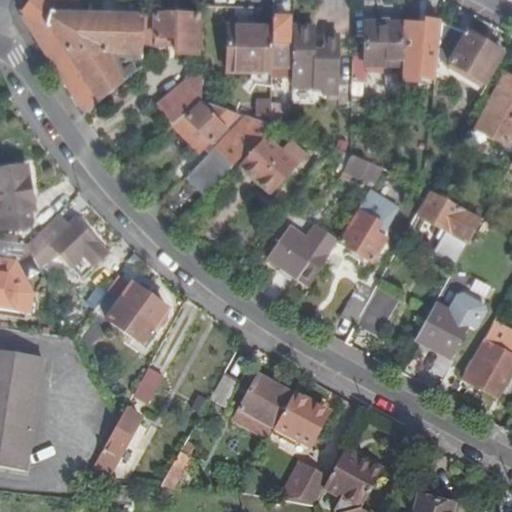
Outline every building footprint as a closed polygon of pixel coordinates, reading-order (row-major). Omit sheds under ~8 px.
[(38,0),(44,15),(76,16),(76,0),(38,0)] [(83,117),(98,105),(48,27),(44,15),(21,17),(48,66),(83,117)] [(48,27),(98,105),(120,86),(108,57),(142,57),(143,17),(76,16),(44,15),(48,27)] [(196,18),(154,17),(153,40),(163,40),(163,47),(174,47),(174,56),(194,56),(196,18)] [(272,31),(272,70),(286,70),(288,20),(273,20),(272,31)] [(423,55),(438,55),(442,24),(424,24),(423,27),(401,26),(401,27),(400,56),(423,57),(423,55)] [(500,57),(442,24),(438,55),(438,62),(484,87),(500,57)] [(364,67),(400,69),(400,56),(401,27),(365,26),(364,67)] [(225,75),(271,77),(272,70),(272,31),(228,30),(225,75)] [(292,31),(289,91),(317,92),(317,99),(336,99),(338,44),(322,44),(321,57),(313,57),(314,32),(292,31)] [(170,129),(171,127),(199,104),(200,78),(187,78),(183,86),(154,111),(170,129)] [(511,81),(505,78),(478,129),(498,140),(497,142),(507,148),(504,155),(511,159),(511,81)] [(199,104),(171,127),(198,156),(208,146),(209,147),(237,118),(199,104)] [(270,130),(271,109),(271,106),(256,106),(255,124),(270,130)] [(288,110),(271,109),(270,130),(286,136),(288,110)] [(158,208),(179,228),(270,130),(255,124),(243,120),(158,208)] [(494,148),(497,142),(498,140),(478,129),(474,136),(494,148)] [(267,141),(241,171),(269,197),(296,167),(267,141)] [(380,170),(346,158),(340,172),(338,179),(347,182),(349,175),(373,182),(380,170)] [(0,172),(0,229),(18,227),(27,218),(25,200),(30,200),(26,169),(0,172)] [(395,209),(367,192),(356,210),(358,212),(339,244),(373,263),(383,246),(378,243),(395,209)] [(446,254),(458,262),(479,225),(430,197),(419,217),(454,238),(446,254)] [(28,246),(40,265),(50,257),(63,270),(73,260),(85,272),(99,258),(71,229),(65,234),(53,221),(28,246)] [(298,281),(309,288),(337,242),(317,228),(307,243),(289,230),(268,260),(279,267),(292,276),(298,281)] [(0,258),(11,259),(11,256),(12,248),(0,246),(0,258)] [(11,256),(11,259),(8,288),(12,289),(11,304),(38,307),(40,287),(35,267),(28,266),(29,258),(11,256)] [(292,276),(279,267),(276,273),(288,282),(292,276)] [(167,314),(118,278),(93,313),(128,339),(131,335),(144,345),(167,314)] [(368,301),(355,326),(376,337),(397,297),(377,285),(368,301)] [(355,326),(368,301),(356,294),(341,319),(354,327),(355,326)] [(449,314),(434,306),(415,341),(447,359),(465,327),(473,332),(483,313),(482,309),(461,298),(457,299),(449,314)] [(498,313),(486,333),(494,338),(506,317),(498,313)] [(141,349),(144,345),(131,335),(128,339),(141,349)] [(501,353),(482,342),(461,379),(496,399),(511,369),(511,344),(507,342),(501,353)] [(0,352),(0,468),(30,472),(39,412),(46,359),(0,352)] [(228,370),(215,396),(228,403),(242,378),(228,370)] [(240,412),(275,432),(292,398),(258,379),(240,412)] [(322,412),(294,396),(292,398),(275,432),(310,451),(320,431),(315,427),(322,412)] [(91,484),(109,486),(108,481),(116,466),(119,467),(143,423),(128,415),(124,424),(91,484)] [(164,493),(174,494),(180,482),(191,488),(203,466),(183,455),(163,493),(164,493)] [(336,474),(326,494),(343,502),(338,511),(363,511),(385,473),(362,460),(360,464),(345,457),(336,474)] [(318,510),(326,494),(336,474),(317,464),(295,507),(299,508),(318,510)] [(449,511),(452,506),(420,497),(415,511),(449,511)]
